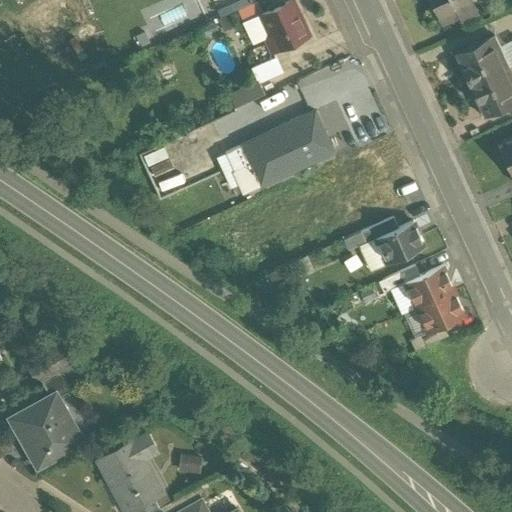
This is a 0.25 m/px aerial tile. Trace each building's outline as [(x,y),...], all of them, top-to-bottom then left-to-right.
[(290,0),(287,0),(259,14),(268,34),(263,37),(271,52),(305,36),(296,15),(298,15),(290,0)] [(431,0),(442,24),(458,17),(461,22),(478,14),(471,0),(431,0)] [(492,36),(456,53),(471,84),(506,68),(492,36)] [(275,57),(251,67),(258,82),(281,71),(275,57)] [(511,79),(506,68),(471,84),(485,115),(511,102),(511,79)] [(314,109),(242,144),(261,183),(333,149),(314,109)] [(511,138),(497,145),(511,176),(511,138)] [(242,144),(226,151),(245,191),(261,183),(242,144)] [(165,146),(145,155),(150,165),(169,156),(165,146)] [(170,158),(152,166),(156,176),(175,167),(170,158)] [(393,215),(360,230),(365,241),(375,237),(398,226),(393,215)] [(398,226),(375,237),(387,262),(424,245),(412,220),(398,226)] [(360,230),(343,238),(349,249),(365,241),(360,230)] [(415,263),(382,278),(387,289),(405,281),(420,274),(415,263)] [(420,274),(405,281),(416,306),(453,289),(442,264),(420,274)] [(453,289),(416,306),(427,331),(443,324),(465,314),(453,289)] [(427,331),(410,339),(415,350),(448,335),(443,324),(427,331)] [(76,362),(56,349),(31,363),(41,381),(76,362)] [(76,362),(41,381),(50,397),(55,394),(56,396),(95,374),(76,362)] [(50,397),(11,418),(37,466),(81,442),(56,396),(55,394),(50,397)] [(147,433),(97,460),(124,510),(125,511),(126,511),(148,500),(154,511),(158,509),(152,498),(154,497),(148,485),(155,481),(143,459),(157,451),(147,433)] [(200,486),(159,508),(161,511),(176,511),(201,499),(201,500),(206,498),(200,486)] [(207,511),(201,500),(201,499),(176,511),(207,511)] [(148,500),(126,511),(125,511),(124,510),(122,511),(151,511),(154,511),(148,500)]
